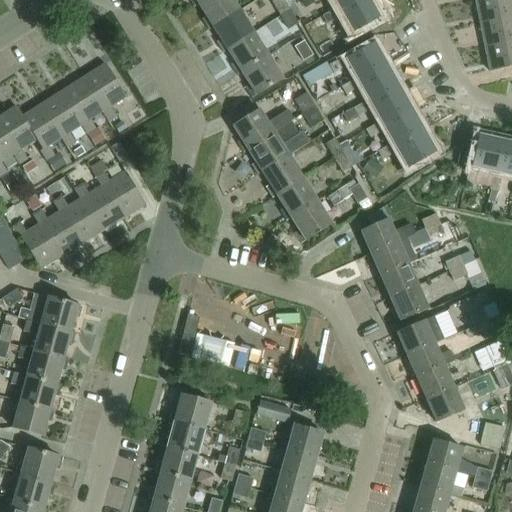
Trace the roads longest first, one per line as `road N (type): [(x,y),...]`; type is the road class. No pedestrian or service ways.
road 1 (residential): [(352,511),(379,411),(332,302),(159,256)]
road 2 (residential): [(159,256),(187,118),(121,0)]
road 3 (residential): [(159,256),(87,511)]
road 4 (residential): [(511,106),(466,92),(426,0)]
